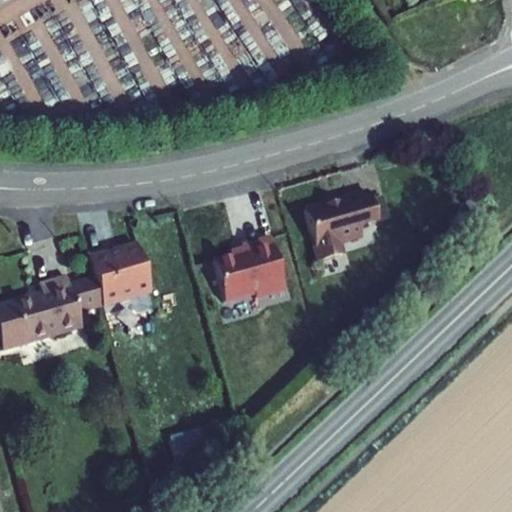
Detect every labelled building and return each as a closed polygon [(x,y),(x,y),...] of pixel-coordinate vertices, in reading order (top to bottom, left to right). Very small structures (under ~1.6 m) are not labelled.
[(369,193),(305,211),(320,263),(343,256),(340,243),(363,237),(360,227),(378,222),(369,193)] [(214,263),(226,303),(256,295),(257,299),(286,291),(272,238),(243,246),(244,249),(245,254),(232,258),(214,263)] [(92,281),(100,307),(149,293),(136,247),(87,261),(92,281)] [(231,252),(232,258),(245,254),(244,249),(231,252)] [(65,277),(38,286),(41,296),(11,304),(0,307),(0,348),(1,352),(23,346),(80,329),(76,314),(100,308),(92,281),(68,287),(65,277)]
